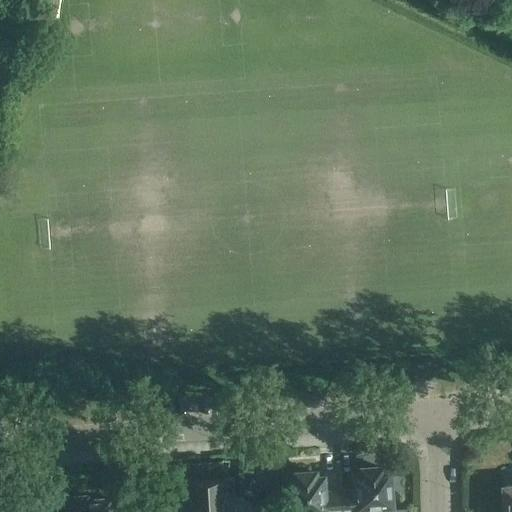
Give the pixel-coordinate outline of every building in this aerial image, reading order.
[(262,511),(262,506),(256,506),(233,492),(234,477),(226,475),(226,469),(229,470),(229,460),(222,459),(222,461),(188,463),(187,461),(181,463),(182,472),(185,472),(186,477),(178,480),(180,496),(161,511),(262,511)] [(356,489),(340,490),(341,511),(373,511),(374,510),(386,509),(386,507),(392,506),(389,472),(382,472),(382,467),(363,468),(363,474),(356,474),(356,489)] [(291,511),(341,511),(340,490),(324,491),(323,476),(316,477),(316,471),(296,473),(296,479),(289,479),(291,511)] [(504,511),(511,511),(511,485),(502,486),(504,511)] [(67,511),(111,511),(110,499),(88,500),(88,496),(66,498),(67,511)]
